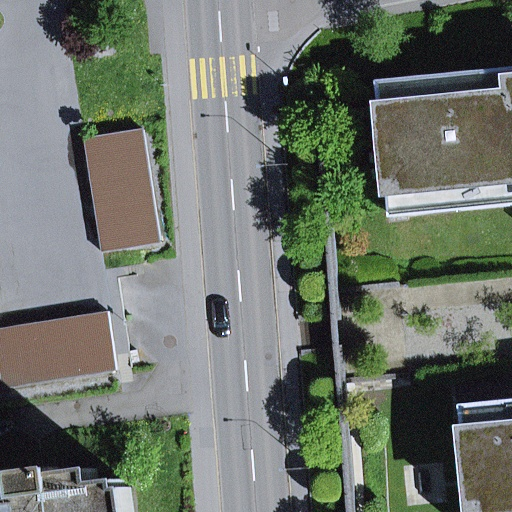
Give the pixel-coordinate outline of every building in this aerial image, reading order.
[(511,68),(411,79),(412,90),(386,93),(381,93),(393,218),(408,217),(406,192),(511,181),(511,68)] [(386,93),(412,90),(411,79),(385,81),(386,93)] [(161,245),(143,130),(85,139),(103,254),(161,245)] [(408,217),(511,206),(511,183),(511,181),(406,192),(408,217)] [(0,330),(0,365),(4,389),(118,371),(109,313),(0,330)] [(511,511),(511,401),(462,406),(472,511),(511,511)] [(59,475),(58,469),(22,474),(23,483),(3,486),(0,466),(0,511),(133,511),(131,489),(125,490),(124,481),(99,485),(97,470),(59,475)]
